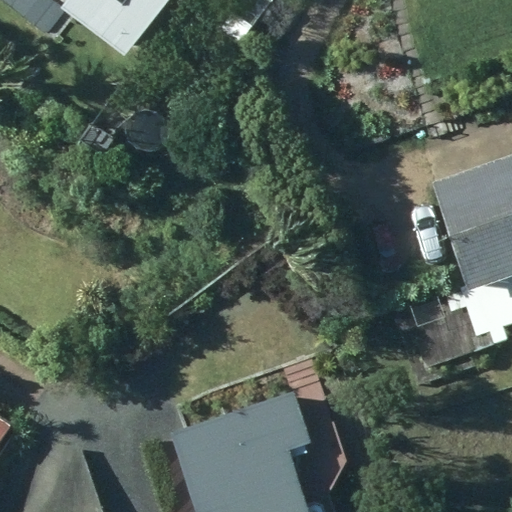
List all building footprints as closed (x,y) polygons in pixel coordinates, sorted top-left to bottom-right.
[(69,0),(82,10),(89,0),(69,0)] [(243,0),(242,3),(264,17),(273,0),(243,0)] [(206,113),(215,126),(229,116),(219,103),(206,113)] [(469,292),(511,276),(511,157),(433,184),(469,292)] [(326,511),(288,402),(187,437),(213,511),(326,511)] [(2,418),(0,420),(0,450),(17,430),(2,418)]
